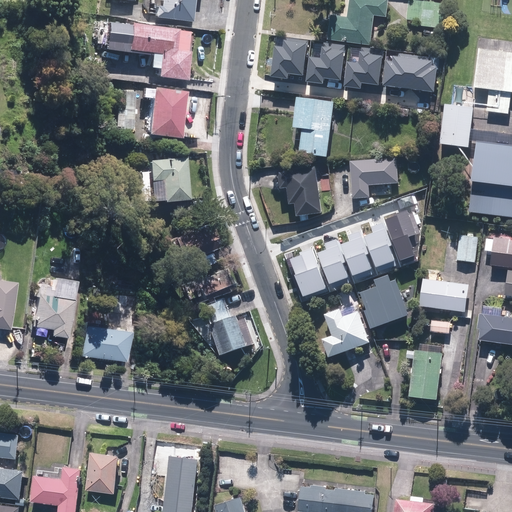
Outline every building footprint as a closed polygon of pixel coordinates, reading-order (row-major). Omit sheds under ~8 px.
[(150,21),(189,25),(191,2),(198,2),(197,0),(150,0),(150,3),(157,4),(156,8),(151,7),(150,21)] [(389,1),(380,0),(348,0),(346,20),(330,18),(327,40),(370,46),(373,17),(387,19),(389,1)] [(444,5),(406,3),(405,21),(420,22),(420,30),(436,31),(436,24),(442,25),(444,5)] [(104,28),(102,53),(135,55),(135,69),(145,70),(145,72),(154,73),(154,82),(183,84),(186,33),(104,28)] [(269,81),(286,84),(287,78),(301,80),(306,45),(284,42),(283,45),(282,44),(282,51),(273,50),(269,81)] [(308,61),(305,86),(322,88),(322,82),(339,84),(343,49),(321,47),(319,62),(308,61)] [(346,66),(343,90),(359,92),(360,87),(377,88),(381,54),(359,51),(357,67),(346,66)] [(511,56),(476,52),(471,89),(488,91),(486,112),(507,115),(510,94),(511,94),(511,56)] [(384,65),(381,90),(407,93),(411,59),(406,59),(396,57),(395,61),(391,61),(391,66),(384,65)] [(407,93),(432,96),(435,71),(429,71),(430,65),(426,65),(426,61),(411,59),(407,93)] [(181,92),(147,90),(143,135),(177,138),(181,92)] [(119,110),(112,110),(111,130),(128,131),(131,92),(120,91),(119,110)] [(293,107),(291,130),(300,131),(298,156),(327,159),(333,104),(294,100),(293,107)] [(451,107),(444,106),(438,147),(467,151),(473,110),(451,107)] [(511,149),(476,144),(471,183),(487,185),(485,205),(505,208),(507,187),(511,188),(511,149)] [(140,173),(134,173),(136,202),(186,199),(183,159),(140,162),(140,173)] [(351,201),(369,200),(368,187),(397,185),(395,159),(348,163),(351,201)] [(277,181),(279,192),(284,191),(286,208),(293,207),(294,218),(320,215),(314,168),(276,173),(277,181)] [(384,225),(398,264),(411,259),(405,241),(413,238),(405,215),(393,219),(394,221),(384,225)] [(212,263),(208,252),(216,249),(208,225),(167,238),(172,253),(176,252),(179,262),(189,258),(193,269),(212,263)] [(371,238),(362,241),(375,275),(395,268),(380,229),(369,232),(371,238)] [(479,237),(458,234),(454,262),(475,265),(479,237)] [(348,245),(339,249),(351,283),(371,276),(357,236),(346,240),(348,245)] [(511,241),(484,238),(483,253),(490,254),(488,266),(511,269),(511,241)] [(325,254),(316,257),(329,292),(349,284),(334,245),(323,249),(325,254)] [(293,280),(301,301),(325,293),(310,252),(297,257),(298,260),(289,263),(295,279),(293,280)] [(425,281),(421,280),(419,314),(433,315),(433,311),(465,313),(467,284),(439,283),(440,270),(425,269),(425,281)] [(224,271),(184,284),(192,307),(232,293),(224,271)] [(364,311),(362,312),(370,331),(408,315),(394,281),(390,283),(387,276),(372,282),(375,289),(358,296),(364,311)] [(63,339),(70,288),(70,284),(47,281),(46,285),(36,284),(30,326),(49,328),(48,337),(63,339)] [(330,337),(319,341),(326,359),(368,344),(355,306),(323,317),(330,337)] [(482,315),(477,315),(475,343),(511,345),(511,321),(501,320),(502,309),(482,308),(482,315)] [(236,317),(208,328),(219,358),(247,347),(236,317)] [(448,323),(430,321),(429,333),(447,335),(448,323)] [(124,331),(78,327),(76,359),(122,362),(124,331)] [(440,356),(413,353),(408,397),(435,401),(440,356)] [(0,458),(16,459),(17,435),(0,434),(0,458)] [(118,458),(90,454),(85,491),(114,495),(118,458)] [(191,511),(197,460),(168,457),(162,511),(191,511)] [(62,480),(34,477),(32,503),(57,505),(56,511),(75,511),(79,471),(63,470),(62,480)] [(23,474),(0,472),(0,499),(20,501),(23,474)] [(310,488),(300,487),(296,511),(371,511),(374,495),(365,494),(365,493),(334,489),(334,491),(325,490),(325,488),(310,486),(310,488)] [(243,511),(239,499),(214,507),(215,511),(243,511)] [(435,511),(436,503),(394,500),(392,511),(435,511)]
